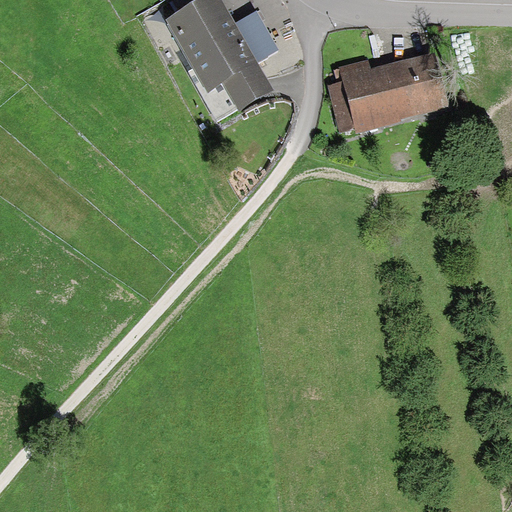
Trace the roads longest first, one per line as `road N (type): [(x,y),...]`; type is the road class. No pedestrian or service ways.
road 1 (track): [(0,493),(50,427),(287,167),(315,73),(313,0)]
road 2 (residential): [(511,20),(374,14),(322,0)]
